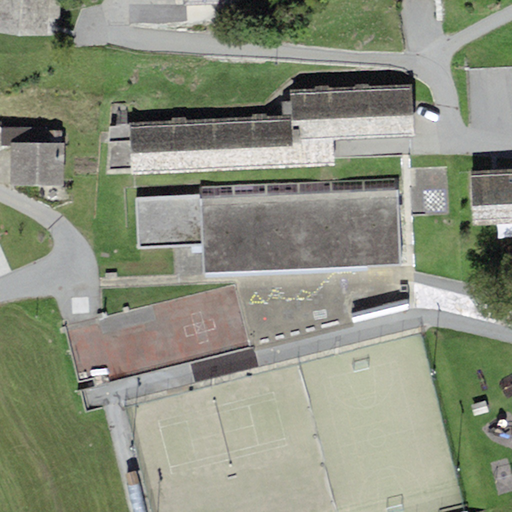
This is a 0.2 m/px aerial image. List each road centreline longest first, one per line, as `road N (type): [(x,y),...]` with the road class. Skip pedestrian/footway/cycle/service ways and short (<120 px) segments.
road 1 (residential): [(96,32),(411,61),(436,79),(458,135),(511,148)]
road 2 (residential): [(0,197),(58,230),(68,259),(54,275),(0,293)]
